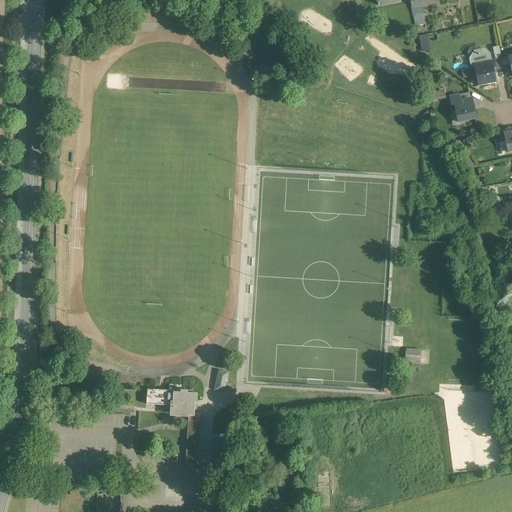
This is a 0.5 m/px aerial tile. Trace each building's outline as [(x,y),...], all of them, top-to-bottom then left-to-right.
[(420,0),(410,0),(412,8),(411,8),(413,17),(424,15),(420,0)] [(428,35),(421,36),(423,52),(431,51),(428,35)] [(483,49),(483,50),(483,51),(480,55),(480,54),(478,55),(471,57),(469,59),(470,65),(473,67),(475,66),(479,86),(496,83),(490,53),(483,49)] [(503,67),(502,59),(501,55),(494,56),(497,68),(503,67)] [(511,65),(509,58),(502,59),(503,67),(511,65)] [(472,68),(462,71),(464,79),(474,76),(472,68)] [(429,95),(430,102),(445,99),(443,92),(429,95)] [(461,102),(471,100),(470,93),(459,96),(461,102)] [(455,103),(461,102),(459,96),(450,98),(452,106),(455,105),(455,103)] [(461,102),(455,103),(455,105),(459,122),(475,118),(471,100),(461,102)] [(405,350),(404,362),(420,363),(420,351),(405,350)] [(228,373),(220,372),(216,389),(224,391),(228,373)] [(395,383),(395,391),(407,391),(407,383),(395,383)] [(147,404),(162,405),(173,406),(173,414),(173,415),(188,416),(185,465),(197,466),(198,465),(199,455),(199,454),(197,454),(198,449),(201,450),(202,446),(201,446),(198,446),(199,424),(203,425),(203,421),(199,421),(200,414),(201,414),(195,413),(195,403),(197,404),(198,394),(174,393),(174,392),(148,391),(147,404)] [(213,442),(213,444),(213,445),(212,456),(224,457),(225,440),(225,439),(217,439),(217,443),(213,442)] [(112,482),(95,482),(95,494),(121,495),(112,482)]
